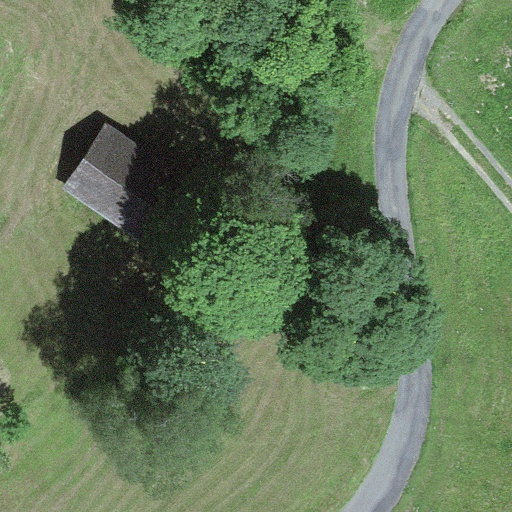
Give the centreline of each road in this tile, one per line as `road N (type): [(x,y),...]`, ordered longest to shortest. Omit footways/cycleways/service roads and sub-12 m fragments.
road 1 (track): [(364,511),(409,425),(413,382),(392,104),(422,26),(446,0)]
road 2 (track): [(399,78),(511,200)]
